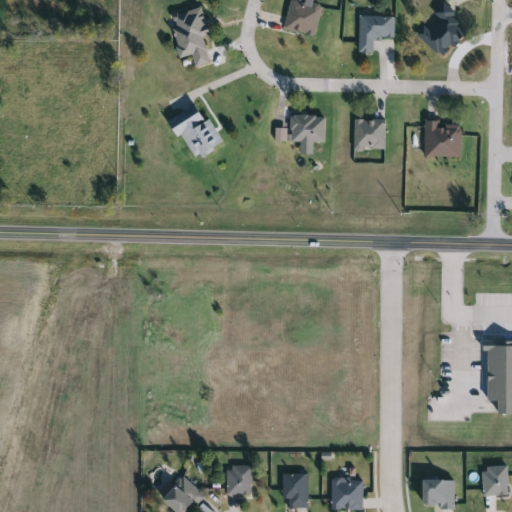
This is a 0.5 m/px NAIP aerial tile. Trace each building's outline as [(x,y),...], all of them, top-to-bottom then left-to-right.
[(311,38),(281,29),(288,0),(296,0),(319,6),(311,38)] [(442,58),(412,36),(420,25),(429,31),(437,19),(431,14),(440,2),(451,11),(446,18),(462,30),(442,58)] [(207,34),(200,37),(208,62),(193,67),(189,54),(180,57),(167,17),(197,7),(207,34)] [(357,52),(357,16),(391,16),(391,38),(371,38),(371,52),(357,52)] [(189,160),(167,119),(196,103),(218,144),(189,160)] [(289,141),(289,115),(322,115),(322,142),(310,142),(310,154),(297,154),(297,141),(289,141)] [(352,150),(352,119),(382,119),(382,150),(352,150)] [(422,156),(422,119),(437,119),(437,123),(458,123),(458,156),(422,156)] [(484,400),(494,400),(494,414),(511,414),(511,401),(511,345),(485,345),(484,400)] [(249,494),(224,494),(224,465),(249,465),(249,494)] [(505,495),(480,495),(480,467),(505,467),(505,495)] [(280,500),(280,473),(305,473),(305,508),(284,508),(284,500),(280,500)] [(193,508),(187,504),(180,511),(171,511),(158,501),(178,476),(203,495),(193,508)] [(329,509),(329,478),(360,478),(360,509),(329,509)] [(451,479),(451,508),(418,508),(418,479),(451,479)]
